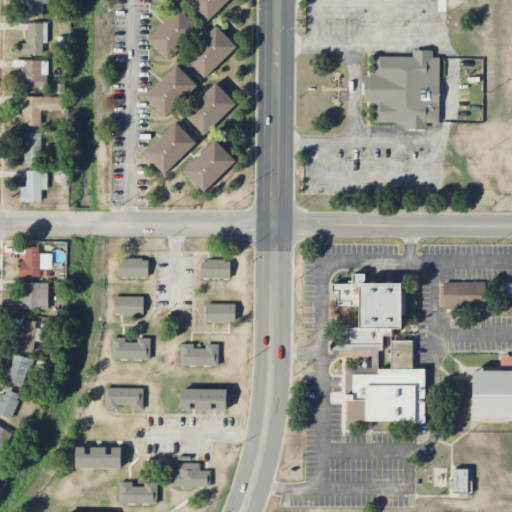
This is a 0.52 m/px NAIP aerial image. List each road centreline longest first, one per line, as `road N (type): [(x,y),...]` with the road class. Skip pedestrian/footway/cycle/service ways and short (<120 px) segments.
road 1 (secondary): [(245,511),(265,449),(273,382),(278,0)]
road 2 (residential): [(511,226),(0,225)]
